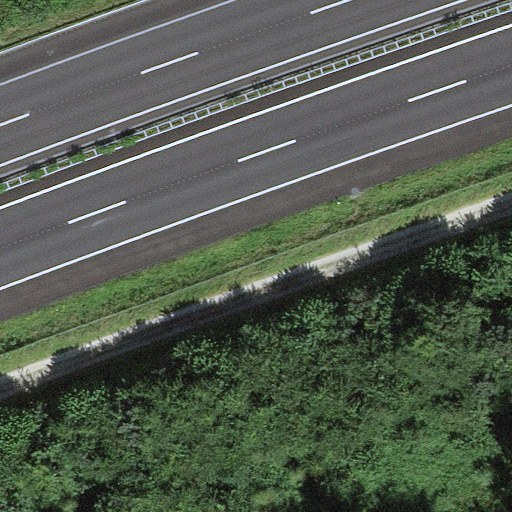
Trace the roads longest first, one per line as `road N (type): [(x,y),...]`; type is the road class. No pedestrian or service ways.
road 1 (track): [(0,389),(511,203)]
road 2 (motorway): [(0,248),(511,65)]
road 3 (motorway): [(348,0),(0,125)]
